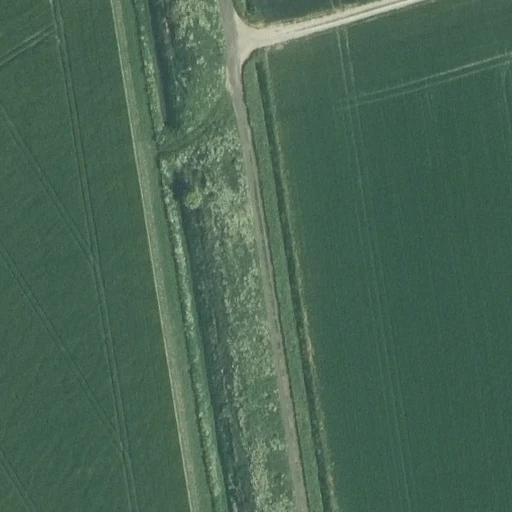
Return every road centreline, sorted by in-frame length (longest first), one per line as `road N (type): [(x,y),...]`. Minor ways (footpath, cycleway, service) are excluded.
road 1 (track): [(231,0),(307,511)]
road 2 (unknown): [(239,53),(409,0)]
